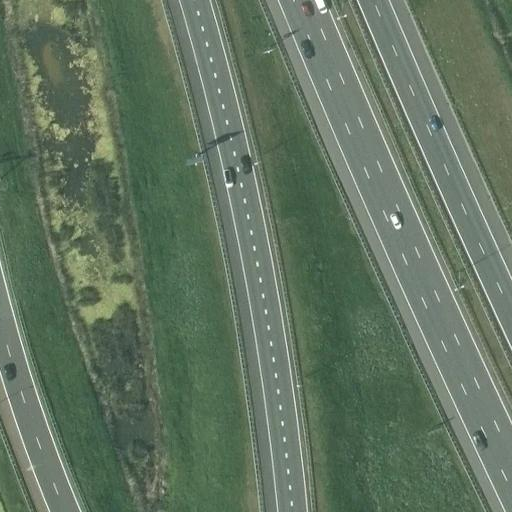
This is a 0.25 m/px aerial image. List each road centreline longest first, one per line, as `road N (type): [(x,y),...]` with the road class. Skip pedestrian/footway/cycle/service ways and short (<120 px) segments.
road 1 (motorway): [(300,0),(511,481)]
road 2 (motorway): [(192,0),(252,243),(290,511)]
road 3 (motorway): [(511,320),(370,0)]
road 4 (motorway): [(0,325),(64,511)]
